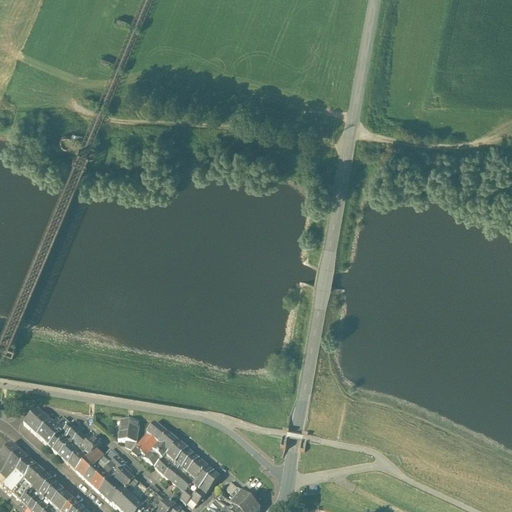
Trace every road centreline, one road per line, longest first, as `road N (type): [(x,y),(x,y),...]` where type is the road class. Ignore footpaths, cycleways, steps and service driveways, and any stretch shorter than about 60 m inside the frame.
road 1 (tertiary): [(376,0),(289,482)]
road 2 (unclassified): [(289,482),(207,422),(0,382)]
road 3 (track): [(348,151),(206,122),(45,108)]
road 4 (residential): [(186,511),(83,423),(31,410),(12,432)]
road 5 (track): [(351,129),(478,141),(511,134)]
